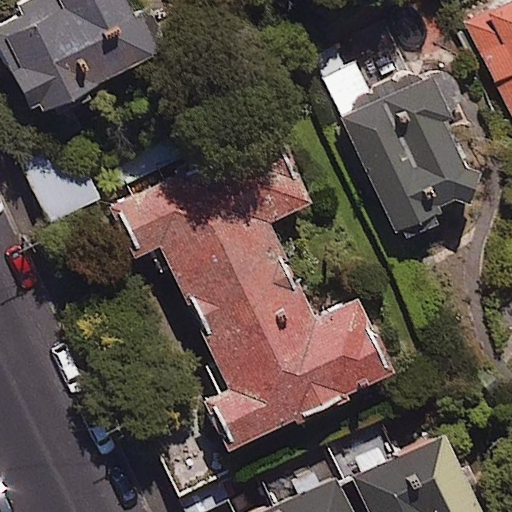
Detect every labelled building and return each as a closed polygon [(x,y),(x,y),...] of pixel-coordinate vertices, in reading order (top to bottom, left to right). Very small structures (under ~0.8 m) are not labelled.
[(128,18),(118,0),(29,0),(16,7),(20,15),(0,25),(0,61),(30,118),(159,50),(139,12),(128,18)] [(511,0),(502,0),(464,17),(511,122),(511,0)] [(362,99),(337,46),(313,57),(396,236),(475,200),(436,115),(460,104),(441,63),(362,99)] [(305,202),(273,136),(228,157),(226,153),(113,206),(135,254),(158,243),(213,358),(206,362),(221,394),(208,401),(230,446),(385,373),(350,300),(306,321),(260,224),(305,202)] [(476,511),(436,428),(389,450),(380,432),(323,459),(347,511),(476,511)] [(347,511),(323,459),(263,487),(272,506),(260,511),(347,511)]
